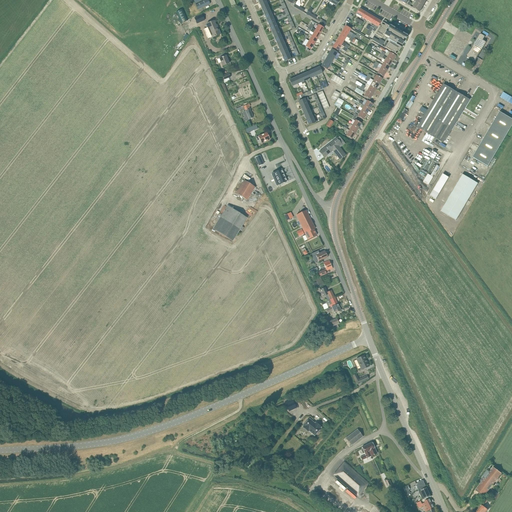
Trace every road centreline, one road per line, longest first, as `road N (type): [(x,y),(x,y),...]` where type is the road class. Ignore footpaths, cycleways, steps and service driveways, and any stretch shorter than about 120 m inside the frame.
road 1 (unclassified): [(0,450),(90,446),(156,429),(369,339)]
road 2 (tertiary): [(334,209),(433,36)]
road 3 (residential): [(284,148),(356,301)]
road 4 (unclassified): [(284,148),(218,0)]
road 5 (residential): [(319,201),(326,189),(281,73)]
road 6 (unclassified): [(428,478),(383,430),(381,368)]
